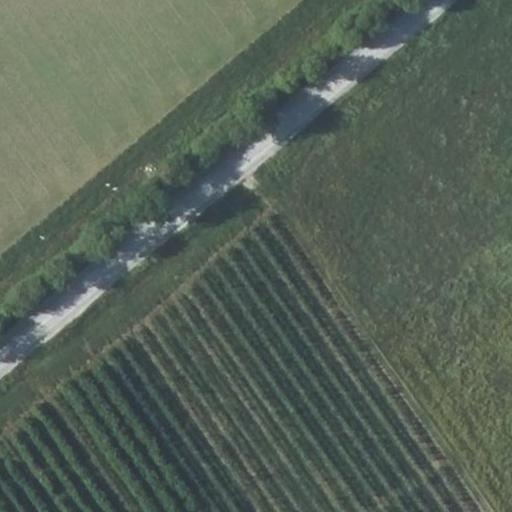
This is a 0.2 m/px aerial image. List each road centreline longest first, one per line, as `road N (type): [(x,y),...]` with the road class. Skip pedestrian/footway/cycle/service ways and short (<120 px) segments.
road 1 (track): [(442,0),(0,359)]
road 2 (track): [(479,511),(235,168)]
